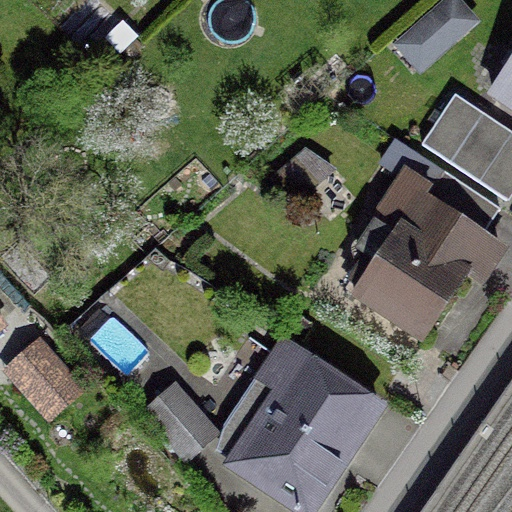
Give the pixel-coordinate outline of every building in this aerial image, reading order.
[(453,0),(401,46),(420,68),(473,23),(453,0)] [(511,70),(494,97),(511,109),(511,70)] [(506,201),(511,191),(511,133),(455,95),(422,145),(506,201)] [(477,281),(499,248),(483,237),(499,211),(395,141),(381,162),(405,178),(361,247),(365,259),(350,282),(359,289),(355,295),(423,339),(467,274),(477,281)] [(274,180),(295,205),(331,172),(304,152),(274,180)] [(229,423),(252,438),(235,464),(306,511),(378,406),(284,342),(229,423)] [(39,352),(16,372),(50,410),(72,390),(39,352)] [(149,413),(186,456),(212,435),(173,391),(149,413)]
